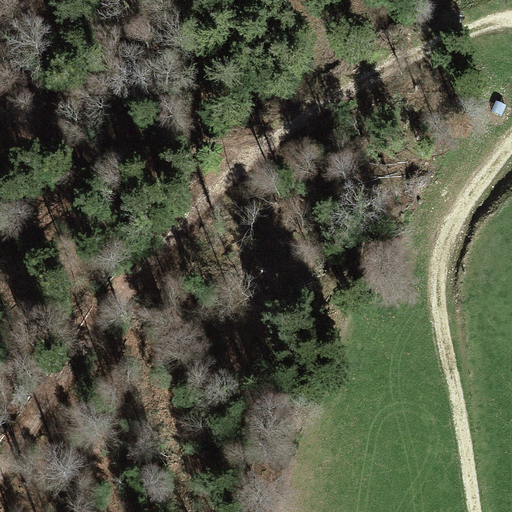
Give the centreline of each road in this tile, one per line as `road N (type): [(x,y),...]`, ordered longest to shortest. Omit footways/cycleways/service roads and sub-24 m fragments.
road 1 (track): [(0,467),(52,382),(200,198),(340,86),(465,24),(511,22)]
road 2 (track): [(511,144),(460,207),(439,269),(473,511)]
road 3 (track): [(0,270),(31,155),(107,0)]
